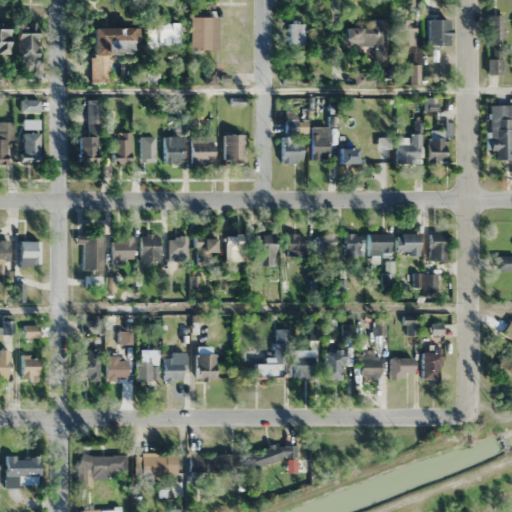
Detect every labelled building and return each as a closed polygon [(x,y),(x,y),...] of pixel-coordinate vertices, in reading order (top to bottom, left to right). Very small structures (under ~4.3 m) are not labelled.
[(487,73),(503,73),(503,14),(487,14),(487,73)] [(217,16),(189,16),(189,49),(217,49),(217,16)] [(386,65),(386,18),(373,18),(373,27),(343,27),(343,45),(372,45),(372,66),(386,65)] [(427,18),(427,45),(448,45),(448,18),(427,18)] [(414,19),(396,19),(396,50),(414,50),(414,19)] [(241,22),(223,22),(223,51),(241,51),(241,22)] [(304,22),(289,22),(289,44),(304,44),(304,22)] [(0,52),(9,53),(9,23),(0,23),(0,52)] [(18,24),(18,58),(37,58),(37,24),(18,24)] [(146,24),(146,45),(178,45),(178,24),(146,24)] [(107,82),(107,54),(132,54),(132,27),(91,27),(91,82),(107,82)] [(78,136),(78,162),(100,162),(99,99),(87,99),(87,136),(78,136)] [(510,104),(490,104),(490,151),(494,151),(494,161),(510,161),(510,104)] [(280,163),(299,163),(299,120),(285,120),(285,137),(280,137),(280,163)] [(13,140),(13,122),(0,121),(0,164),(6,165),(6,140),(13,140)] [(310,126),(310,159),(327,159),(327,126),(310,126)] [(39,133),(22,133),(22,161),(39,161),(39,133)] [(112,133),(112,162),(129,162),(129,133),(112,133)] [(395,162),(420,162),(420,134),(409,134),(409,143),(395,143),(395,162)] [(140,144),(140,163),(154,163),(154,135),(147,135),(147,144),(140,144)] [(243,135),(223,135),(223,162),(243,162),(243,135)] [(444,162),(444,135),(427,135),(427,162),(444,162)] [(164,136),(164,163),(182,163),(182,136),(164,136)] [(212,136),(190,136),(190,163),(212,163),(212,136)] [(356,163),(356,147),(338,147),(338,163),(356,163)] [(428,260),(445,260),(445,232),(428,232),(428,260)] [(302,233),(284,233),(284,256),(302,256),(302,233)] [(389,233),(367,233),(367,254),(389,254),(389,233)] [(395,233),(395,253),(418,253),(418,233),(395,233)] [(139,262),(158,262),(157,235),(139,235),(139,262)] [(334,258),(334,235),(315,235),(315,258),(334,258)] [(343,255),(362,255),(362,235),(343,235),(343,255)] [(102,236),(82,236),(82,271),(102,271),(102,236)] [(110,263),(132,263),(132,236),(110,236),(110,263)] [(186,236),(167,236),(167,254),(186,254),(186,236)] [(225,236),(225,260),(242,260),(242,236),(225,236)] [(258,265),(274,265),(274,236),(258,236),(258,265)] [(214,237),(195,237),(195,256),(214,256),(214,237)] [(8,240),(0,239),(0,274),(2,274),(2,262),(8,262),(8,240)] [(39,241),(18,241),(18,266),(39,266),(39,241)] [(511,270),(511,256),(494,256),(494,270),(511,270)] [(253,378),(285,378),(284,344),(273,344),(274,362),(253,363),(253,378)] [(0,377),(8,377),(8,349),(0,349),(0,377)] [(99,349),(87,349),(87,359),(77,359),(77,380),(99,380),(99,349)] [(293,379),(312,379),(312,350),(293,350),(293,379)] [(379,350),(359,350),(359,378),(379,378),(379,350)] [(440,378),(440,350),(421,350),(421,378),(440,378)] [(324,379),(343,379),(343,351),(324,351),(324,379)] [(164,381),(183,382),(184,352),(165,352),(164,381)] [(193,354),(193,381),(213,381),(213,354),(193,354)] [(20,355),(20,378),(37,378),(37,355),(20,355)] [(105,381),(127,381),(127,357),(105,357),(105,381)] [(403,378),(403,372),(413,372),(413,357),(387,357),(387,378),(403,378)] [(136,382),(156,382),(156,360),(136,360),(136,382)] [(137,475),(176,475),(176,454),(137,454),(137,475)] [(87,485),(87,477),(126,477),(126,455),(77,455),(77,485),(87,485)] [(236,455),(189,455),(189,473),(236,473),(236,455)] [(39,457),(8,457),(8,478),(39,478),(39,457)]
